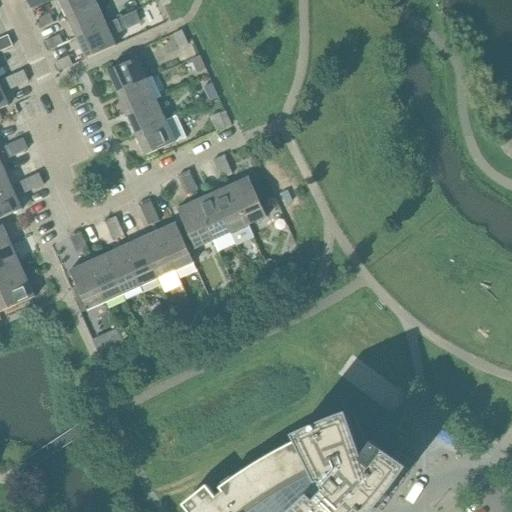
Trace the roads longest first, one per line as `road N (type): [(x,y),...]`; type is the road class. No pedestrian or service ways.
road 1 (residential): [(225,145),(81,219),(58,164),(75,156),(8,0)]
road 2 (residential): [(412,511),(426,486),(455,474),(486,483),(503,511)]
